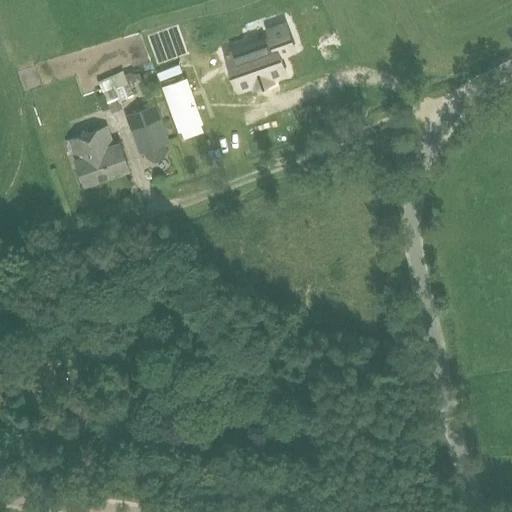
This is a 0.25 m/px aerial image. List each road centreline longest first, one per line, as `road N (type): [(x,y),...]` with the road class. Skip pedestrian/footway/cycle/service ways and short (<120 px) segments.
road 1 (unclassified): [(476,511),(415,230),(411,177),(428,128),(454,99),(511,73)]
road 2 (unclassified): [(141,511),(0,495)]
